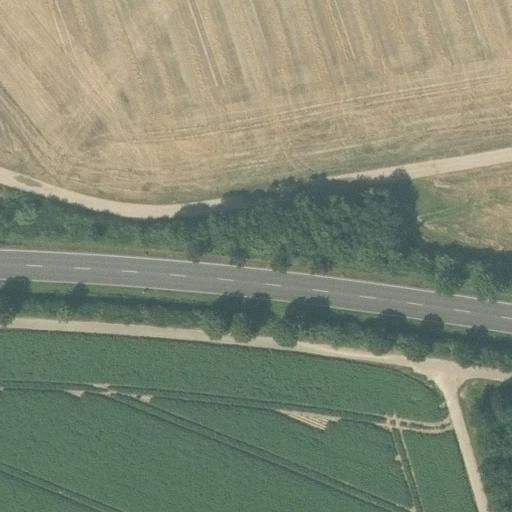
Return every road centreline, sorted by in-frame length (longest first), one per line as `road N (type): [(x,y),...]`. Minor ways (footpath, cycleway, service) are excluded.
road 1 (track): [(0,325),(215,337),(442,374),(482,511)]
road 2 (track): [(0,181),(119,213),(165,216),(511,154)]
road 3 (primary): [(511,324),(328,299),(0,274)]
